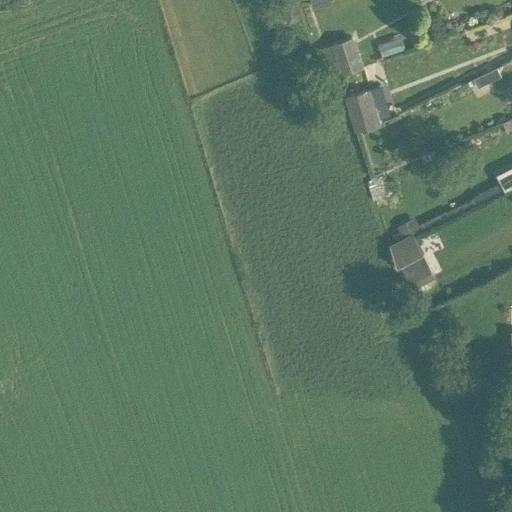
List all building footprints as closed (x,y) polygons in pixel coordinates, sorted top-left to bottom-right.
[(333,6),(331,0),(311,0),(313,9),(333,6)] [(300,19),(294,2),(289,4),(284,10),(288,23),(300,19)] [(362,65),(353,38),(331,46),(339,70),(340,73),(362,65)] [(339,70),(331,46),(316,50),(324,74),(339,70)] [(490,81),(485,72),(474,78),(478,86),(490,81)] [(380,124),(368,85),(346,92),(357,131),(380,124)] [(511,130),(511,117),(503,121),(507,132),(511,130)] [(501,182),(474,196),(477,203),(504,190),(501,182)] [(422,231),(417,220),(399,229),(404,240),(422,231)] [(420,253),(413,236),(392,247),(399,267),(403,265),(413,286),(434,276),(422,252),(420,253)]
